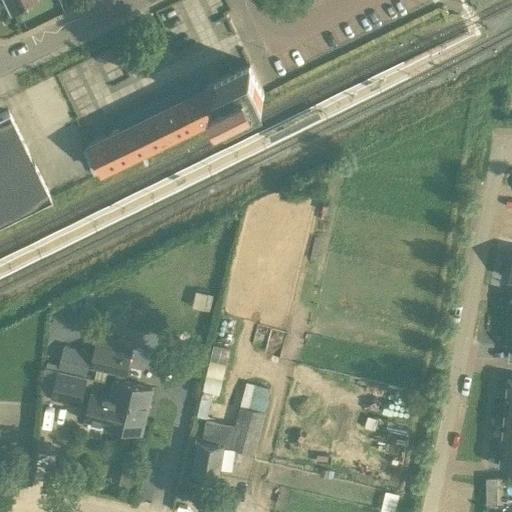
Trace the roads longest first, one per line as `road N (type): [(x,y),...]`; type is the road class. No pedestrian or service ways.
road 1 (residential): [(511,149),(493,174),(428,511)]
road 2 (tertiary): [(0,64),(132,0)]
